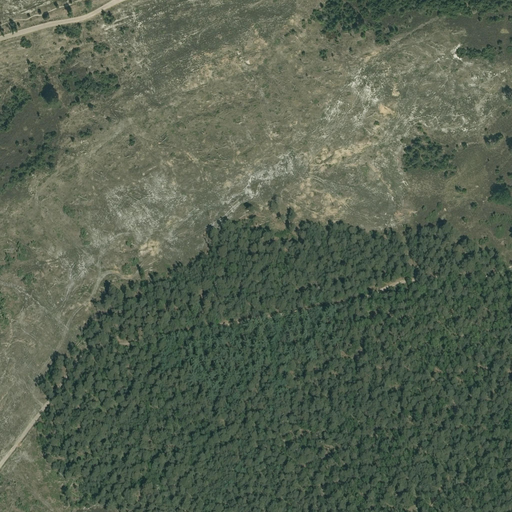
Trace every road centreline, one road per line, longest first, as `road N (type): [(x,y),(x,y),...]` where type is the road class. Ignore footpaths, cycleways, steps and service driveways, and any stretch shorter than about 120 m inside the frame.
road 1 (track): [(327,511),(284,433),(321,370),(485,331)]
road 2 (track): [(122,0),(0,38)]
